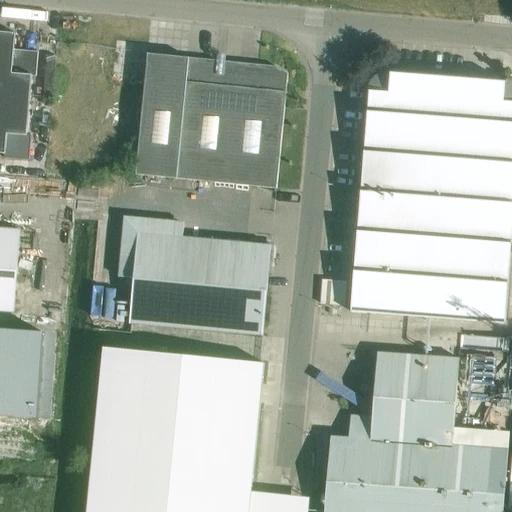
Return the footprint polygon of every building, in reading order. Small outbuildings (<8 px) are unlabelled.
[(0,154),(4,155),(4,159),(29,161),(31,136),(27,136),(32,77),(36,78),(38,53),(14,51),(15,35),(0,33),(0,154)] [(225,58),(217,57),(217,62),(147,55),(135,176),(276,190),(287,75),(276,68),(225,63),(225,58)] [(369,92),(361,193),(511,205),(511,84),(510,84),(390,74),(383,75),(376,79),(371,85),(369,92)] [(511,233),(511,205),(361,193),(354,275),(507,287),(511,233)] [(0,312),(14,313),(19,250),(20,230),(0,228),(0,312)] [(273,250),(268,243),(252,242),(248,244),(137,234),(129,325),(262,337),(269,268),(272,266),(273,250)] [(354,275),(350,313),(504,325),(507,287),(354,275)] [(0,416),(37,419),(44,334),(0,330),(0,416)] [(248,511),(264,364),(104,348),(88,511),(248,511)] [(503,511),(508,451),(491,450),(452,447),(459,360),(377,354),(372,418),(370,441),(349,439),(331,438),(324,511),(503,511)] [(309,489),(311,439),(300,439),(297,489),(309,489)]
